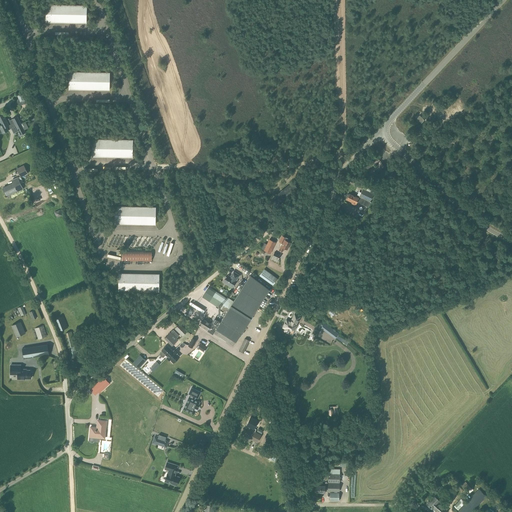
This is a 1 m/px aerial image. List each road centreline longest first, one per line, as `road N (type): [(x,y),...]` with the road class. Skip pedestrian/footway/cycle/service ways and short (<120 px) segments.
road 1 (unclassified): [(70,443),(67,398),(335,181)]
road 2 (unclassified): [(178,511),(335,181)]
road 3 (unknown): [(262,335),(295,382),(309,387),(354,353),(326,331),(289,325)]
road 4 (track): [(67,398),(55,336),(0,219)]
road 5 (track): [(350,162),(337,156),(239,177),(171,166)]
road 6 (track): [(302,511),(262,335)]
road 7 (track): [(185,166),(145,39),(144,0)]
road 8 (track): [(341,0),(340,157)]
